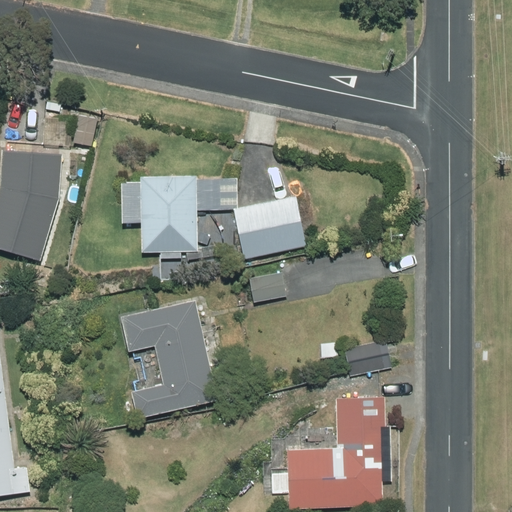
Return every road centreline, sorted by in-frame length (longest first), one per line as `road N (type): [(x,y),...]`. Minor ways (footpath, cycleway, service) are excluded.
road 1 (residential): [(0,21),(450,109)]
road 2 (tertiary): [(450,109),(451,511)]
